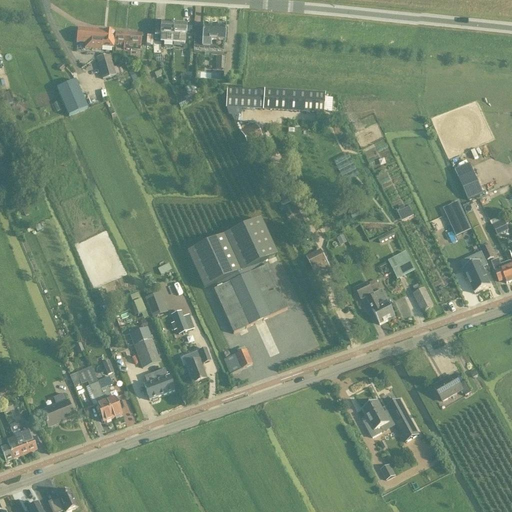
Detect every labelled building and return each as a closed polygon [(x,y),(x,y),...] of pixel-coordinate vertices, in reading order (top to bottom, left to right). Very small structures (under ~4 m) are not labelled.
[(172,36),(172,25),(160,24),(155,24),(154,37),(160,37),(159,42),(160,42),(160,43),(172,44),(172,36)] [(185,36),(185,34),(190,34),(190,32),(192,32),(192,27),(186,27),(186,26),(172,25),(172,36),(172,44),(184,44),(185,36)] [(223,42),(224,27),(215,27),(208,26),(201,26),(193,26),(193,51),(223,52),(223,42)] [(101,48),(102,32),(82,30),(79,30),(77,29),(77,32),(76,44),(76,52),(94,54),(94,51),(100,52),(101,48)] [(113,49),(113,46),(114,33),(102,32),(101,48),(113,49)] [(114,33),(113,46),(123,46),(123,50),(140,51),(141,35),(114,33)] [(112,59),(110,55),(97,58),(102,80),(115,77),(113,69),(110,60),(112,59)] [(224,58),(216,58),(215,70),(223,70),(224,58)] [(125,69),(113,69),(115,77),(126,73),(125,69)] [(157,79),(164,76),(161,69),(154,72),(157,79)] [(75,81),(57,89),(69,118),(88,109),(75,81)] [(226,109),(263,111),(323,115),(324,94),(264,91),(227,89),(226,109)] [(2,96),(6,104),(6,106),(9,105),(12,104),(8,93),(2,96)] [(178,101),(177,102),(176,102),(178,105),(180,110),(182,109),(183,109),(186,107),(182,100),(179,101),(178,101)] [(247,146),(262,139),(255,126),(240,134),(244,141),(247,146)] [(349,181),(360,176),(349,152),(338,157),(349,181)] [(469,164),(455,171),(459,181),(474,175),(469,165),(469,164)] [(271,180),(277,177),(271,166),(265,169),(271,180)] [(468,202),(483,195),(474,175),(459,181),(468,202)] [(491,229),(479,200),(472,202),(483,232),(491,229)] [(287,219),(299,213),(295,204),(283,210),(287,219)] [(401,212),(397,213),(402,222),(414,216),(410,208),(404,210),(401,212)] [(471,231),(461,209),(446,216),(456,238),(471,231)] [(187,254),(204,290),(211,287),(233,335),(286,311),(265,263),(276,257),(260,221),(187,254)] [(498,237),(509,232),(504,221),(493,226),(498,237)] [(395,237),(393,234),(379,241),(380,244),(395,237)] [(487,261),(493,258),(489,248),(483,251),(487,261)] [(321,250),(307,257),(306,258),(317,279),(332,271),(321,250)] [(398,282),(416,272),(406,254),(388,263),(398,282)] [(464,270),(461,271),(465,282),(468,280),(475,295),(491,288),(482,269),(488,267),(482,254),(473,258),(476,264),(464,270)] [(511,282),(511,268),(510,263),(503,265),(501,260),(492,263),(497,277),(504,274),(508,284),(511,282)] [(168,265),(162,267),(157,270),(160,276),(171,271),(168,265)] [(372,291),(378,288),(375,280),(368,284),(372,291)] [(366,299),(368,302),(367,302),(379,326),(395,318),(382,291),(374,295),(372,291),(368,284),(368,283),(355,289),(361,301),(366,299)] [(422,313),(433,308),(424,290),(413,295),(422,313)] [(138,294),(130,297),(136,316),(144,314),(138,294)] [(159,295),(145,300),(152,319),(166,314),(159,295)] [(181,313),(171,317),(173,322),(178,336),(193,330),(188,317),(183,319),(181,313)] [(147,329),(130,335),(142,370),(160,363),(147,329)] [(75,346),(79,355),(85,352),(81,344),(75,346)] [(203,365),(210,362),(205,350),(198,353),(203,365)] [(230,376),(252,367),(246,352),(224,361),(229,374),(230,376)] [(192,385),(206,380),(199,361),(185,367),(192,385)] [(102,364),(107,376),(113,374),(109,362),(102,364)] [(112,420),(100,391),(98,384),(91,368),(76,374),(81,386),(88,383),(89,387),(97,406),(96,406),(104,424),(112,420)] [(158,399),(174,393),(168,377),(167,378),(165,370),(156,373),(159,381),(144,387),(149,402),(150,401),(153,402),(157,401),(158,399)] [(454,377),(434,388),(442,402),(461,391),(465,397),(471,393),(465,383),(460,386),(454,377)] [(100,391),(112,420),(121,416),(114,399),(112,400),(107,388),(112,386),(110,380),(99,385),(102,390),(100,391)] [(0,390),(0,395),(13,391),(11,387),(0,390)] [(56,407),(41,413),(47,428),(60,423),(61,424),(73,419),(64,395),(53,399),(56,407)] [(377,402),(362,410),(367,419),(363,421),(372,439),(382,435),(379,430),(394,422),(406,444),(419,437),(400,402),(387,409),(388,412),(384,414),(377,402)] [(13,411),(12,409),(11,404),(0,408),(3,415),(13,411)] [(31,438),(24,421),(9,427),(11,433),(10,434),(19,458),(36,451),(31,438)] [(12,461),(19,458),(10,434),(8,435),(11,441),(6,443),(8,447),(12,461)] [(8,447),(6,443),(5,444),(4,440),(0,441),(0,457),(3,457),(5,463),(12,461),(8,447)] [(386,482),(395,477),(390,466),(381,471),(386,482)] [(58,500),(49,504),(52,511),(62,511),(63,511),(70,511),(77,509),(70,491),(67,492),(66,490),(59,494),(59,496),(57,497),(58,500)]
